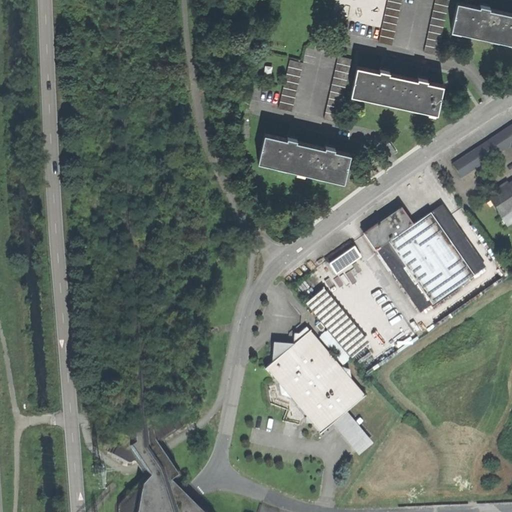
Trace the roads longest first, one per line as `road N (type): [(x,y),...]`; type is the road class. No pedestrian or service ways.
road 1 (residential): [(170,511),(221,447),(278,263),(511,94)]
road 2 (tertiary): [(79,511),(46,0)]
